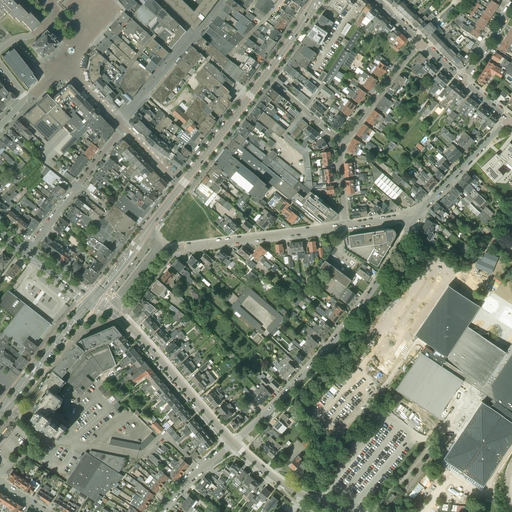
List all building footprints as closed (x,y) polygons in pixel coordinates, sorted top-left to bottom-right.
[(21,21),(31,31),(40,23),(30,11),(29,12),(18,0),(0,0),(0,17),(6,12),(13,19),(15,17),(20,22),(21,21)] [(134,0),(132,0),(130,2),(124,7),(129,11),(133,6),(135,6),(138,3),(134,0)] [(134,0),(138,3),(135,6),(133,6),(129,11),(135,16),(146,26),(156,15),(144,4),(140,0),(134,0)] [(156,15),(163,8),(154,0),(148,0),(144,4),(156,15)] [(206,0),(196,14),(180,0),(163,0),(197,32),(221,0),(206,0)] [(242,15),(246,10),(232,0),(230,0),(227,4),(236,10),(242,15)] [(232,0),(246,10),(249,6),(240,0),(232,0)] [(259,0),(255,6),(266,15),(271,9),(264,4),(266,1),(267,0),(259,0)] [(298,12),(301,7),(290,0),(285,0),(284,2),(297,12),(298,12)] [(345,8),(347,5),(348,6),(350,4),(353,6),(353,5),(345,0),(332,0),(328,6),(340,14),(345,8),(346,9),(345,8)] [(366,1),(365,0),(345,0),(353,5),(354,4),(353,3),(354,3),(356,5),(354,8),(357,11),(356,12),(357,12),(358,11),(360,13),(362,10),(367,2),(366,1)] [(403,0),(402,2),(396,8),(401,13),(406,7),(407,6),(410,2),(412,4),(415,0),(403,0)] [(491,0),(490,3),(488,1),(487,3),(496,9),(499,5),(491,0)] [(297,12),(284,2),(281,8),(284,11),(292,17),(293,17),(297,12)] [(358,27),(372,6),(367,2),(362,10),(364,12),(357,23),(358,24),(356,26),(358,27)] [(485,6),(487,7),(486,9),(493,13),(496,9),(487,3),(485,6)] [(245,37),(250,31),(256,26),(242,15),(236,10),(227,4),(226,5),(225,4),(217,14),(219,15),(218,16),(226,23),(233,28),(245,37)] [(372,6),(358,27),(356,30),(362,33),(365,28),(368,23),(369,22),(378,12),(378,11),(375,9),(372,6)] [(403,15),(409,20),(415,14),(409,8),(407,6),(406,7),(401,13),(403,15)] [(443,21),(455,10),(451,6),(440,17),(443,21)] [(409,20),(413,23),(420,17),(418,16),(422,13),(425,9),(423,7),(419,10),(415,14),(409,20)] [(153,32),(169,14),(163,8),(156,15),(146,26),(153,32)] [(280,15),(289,22),(292,17),(284,11),(281,8),(279,11),(281,13),(280,15)] [(429,9),(420,17),(413,23),(417,27),(432,13),(432,12),(429,9)] [(485,11),(483,10),(482,12),(490,18),(493,13),(486,9),(485,11)] [(479,13),(482,15),(481,17),(488,22),(490,18),(482,12),(480,11),(479,13)] [(130,34),(143,46),(151,37),(124,12),(116,20),(116,21),(130,34)] [(248,12),(245,16),(252,21),(255,17),(248,12)] [(383,17),(378,12),(369,22),(368,23),(365,28),(370,33),(373,28),(383,17)] [(272,18),(285,27),(288,22),(289,22),(280,15),(277,13),(272,18)] [(427,25),(426,23),(429,20),(431,18),(432,19),(435,16),(432,13),(417,27),(421,31),(420,31),(426,25),(427,25)] [(158,37),(174,19),(169,14),(153,32),(158,37)] [(333,23),(322,15),(318,20),(331,28),(333,23)] [(228,42),(234,47),(245,37),(233,28),(226,23),(218,16),(213,23),(224,31),(226,33),(231,37),(228,40),(229,41),(228,42)] [(281,32),(285,27),(272,18),(270,16),(266,22),(281,32)] [(374,36),(375,36),(376,37),(376,36),(378,33),(389,22),(383,17),(373,28),(370,33),(374,28),(374,27),(378,30),(376,32),(376,33),(374,36)] [(477,18),(476,20),(485,26),(488,22),(481,17),(479,19),(477,18)] [(180,25),(177,22),(174,19),(158,37),(165,43),(172,34),(180,25)] [(331,28),(318,20),(315,24),(324,30),(328,33),(330,29),(331,28)] [(485,26),(476,20),(474,22),(476,23),(475,25),(482,30),(485,26)] [(117,36),(123,30),(124,30),(123,31),(123,32),(128,36),(130,34),(116,21),(109,28),(117,36)] [(431,21),(427,25),(426,25),(420,31),(421,31),(423,34),(427,38),(438,28),(433,23),(431,21),(431,22),(431,21)] [(228,40),(231,37),(226,33),(224,31),(213,23),(211,22),(208,26),(210,27),(228,42),(229,41),(228,40)] [(268,36),(275,41),(282,33),(281,32),(266,22),(263,26),(259,27),(258,28),(265,34),(268,36)] [(344,38),(353,24),(350,22),(341,36),(344,38)] [(379,39),(381,37),(380,36),(385,31),(387,34),(388,35),(391,32),(392,33),(396,29),(389,22),(378,33),(376,36),(376,37),(379,39)] [(315,24),(312,29),(325,38),(328,33),(324,30),(315,24)] [(468,27),(464,24),(461,29),(470,34),(477,38),(479,34),(472,29),(468,27)] [(482,30),(475,25),(474,27),(472,26),(469,24),(468,27),(472,29),(479,34),(482,30)] [(179,40),(186,31),(183,27),(180,25),(172,34),(179,40)] [(202,37),(211,45),(220,52),(225,56),(234,47),(228,42),(210,27),(209,28),(208,26),(201,35),(202,37)] [(128,45),(120,38),(117,36),(109,28),(103,34),(107,37),(128,57),(131,60),(137,53),(128,45)] [(427,38),(431,42),(437,35),(440,33),(442,31),(438,28),(427,38)] [(312,29),(307,36),(321,45),(325,38),(312,29)] [(395,40),(395,39),(400,33),(396,29),(392,33),(391,32),(388,35),(386,37),(389,40),(392,37),(395,40)] [(276,42),(275,41),(268,36),(265,34),(264,36),(259,33),(260,32),(256,30),(253,33),(264,41),(272,47),(276,42)] [(323,81),(324,81),(329,85),(330,84),(331,81),(336,75),(338,71),(342,64),(351,50),(362,33),(356,30),(349,41),(345,47),(332,66),(327,74),(323,81)] [(50,35),(46,31),(31,45),(42,58),(45,55),(47,56),(56,48),(54,46),(58,43),(53,39),(54,37),(51,34),(50,35)] [(437,35),(431,42),(435,46),(441,39),(440,38),(444,34),(442,31),(440,33),(437,35)] [(448,40),(449,39),(456,32),(454,31),(451,34),(449,32),(441,39),(435,46),(438,49),(445,43),(444,42),(447,39),(448,40)] [(272,48),(272,47),(264,41),(253,33),(248,39),(258,46),(268,53),(272,47),(272,48)] [(407,40),(400,33),(395,39),(399,42),(396,45),(395,44),(392,47),(397,51),(401,45),(407,40)] [(165,43),(168,45),(172,49),(179,40),(172,34),(165,43)] [(120,38),(128,45),(130,42),(123,35),(120,38)] [(452,51),(458,45),(459,44),(460,44),(466,38),(464,37),(461,35),(451,44),(448,47),(442,53),(446,57),(452,51)] [(321,45),(307,36),(302,43),(316,53),(321,45)] [(101,43),(118,59),(121,56),(125,60),(128,57),(107,37),(101,43)] [(203,51),(204,50),(206,47),(207,46),(209,48),(211,45),(202,37),(196,44),(203,51)] [(511,41),(505,37),(503,41),(510,46),(511,44),(511,43),(511,41)] [(344,38),(340,44),(345,47),(349,41),(344,38)] [(264,58),(268,53),(258,46),(248,39),(244,43),(258,54),(264,58)] [(449,43),(451,41),(449,39),(448,40),(445,43),(438,49),(442,53),(448,47),(451,44),(449,43)] [(154,51),(163,59),(168,53),(154,40),(151,42),(148,46),(154,51)] [(474,43),(471,41),(461,50),(468,54),(474,43)] [(510,46),(503,41),(500,45),(509,51),(510,51),(511,50),(508,48),(510,46)] [(117,69),(119,67),(115,63),(118,59),(101,43),(96,49),(99,52),(102,55),(108,61),(110,63),(113,65),(114,67),(116,69),(117,69)] [(260,64),(264,58),(258,54),(244,43),(240,48),(245,52),(248,55),(256,61),(260,64)] [(313,56),(316,53),(302,43),(297,51),(311,60),(312,61),(312,60),(313,61),(314,59),(313,58),(314,57),(313,56)] [(206,58),(190,45),(180,57),(196,71),(206,58)] [(207,46),(206,47),(204,50),(206,52),(207,52),(210,55),(211,57),(211,58),(212,58),(214,59),(215,59),(220,52),(211,45),(209,48),(207,46)] [(446,57),(449,61),(452,59),(456,55),(458,52),(461,50),(459,48),(460,47),(458,45),(452,51),(446,57)] [(500,45),(497,49),(505,54),(506,52),(508,53),(509,51),(500,45)] [(149,57),(158,65),(163,59),(154,51),(148,46),(143,52),(149,57)] [(11,47),(12,49),(11,50),(9,52),(8,51),(9,51),(8,50),(7,51),(7,52),(6,52),(5,53),(6,53),(7,53),(7,54),(3,56),(1,54),(1,55),(3,57),(2,57),(26,86),(28,90),(29,89),(27,87),(31,85),(31,86),(32,85),(33,84),(34,84),(33,84),(33,83),(36,80),(38,82),(29,69),(30,68),(30,67),(30,66),(29,66),(28,66),(27,67),(11,47)] [(348,68),(354,59),(357,54),(351,50),(342,64),(348,68)] [(311,60),(297,51),(294,55),(292,58),(306,69),(307,68),(311,60)] [(108,61),(102,55),(99,52),(94,57),(101,64),(104,67),(105,68),(110,63),(108,61)] [(152,71),(154,72),(159,66),(158,65),(149,57),(143,52),(136,59),(147,68),(152,72),(152,71)] [(223,67),(229,60),(225,56),(220,52),(215,59),(218,62),(218,63),(220,64),(220,65),(222,66),(223,67)] [(464,58),(458,52),(456,55),(452,59),(458,64),(464,58)] [(364,57),(358,53),(357,54),(354,59),(360,62),(364,57)] [(500,65),(502,67),(507,60),(495,53),(493,56),(492,56),(491,57),(492,58),(491,58),(500,64),(500,65)] [(375,56),(384,62),(385,60),(377,54),(375,56)] [(420,64),(425,58),(421,54),(415,60),(417,63),(414,66),(413,66),(410,69),(412,70),(415,72),(417,70),(419,68),(421,66),(420,64)] [(260,64),(248,55),(246,58),(245,58),(243,61),(242,63),(241,64),(239,67),(240,68),(245,72),(251,76),(260,64)] [(93,84),(102,75),(104,73),(107,70),(105,68),(104,67),(101,64),(94,57),(93,59),(91,62),(90,67),(90,68),(90,73),(91,78),(91,79),(93,84)] [(180,57),(176,63),(170,69),(186,83),(196,71),(180,57)] [(308,80),(312,75),(313,75),(306,69),(292,58),(288,63),(308,80)] [(119,85),(121,86),(125,91),(131,96),(133,98),(134,97),(142,85),(152,75),(152,74),(152,73),(152,72),(147,68),(136,59),(123,75),(116,81),(119,85)] [(227,73),(234,64),(229,60),(223,67),(224,68),(223,68),(223,69),(227,73)] [(511,77),(511,61),(510,63),(507,60),(502,67),(501,69),(496,66),(489,62),(477,80),(484,85),(489,78),(492,80),(495,74),(501,77),(504,72),(511,77)] [(203,67),(216,79),(221,72),(220,72),(218,71),(218,70),(217,69),(213,66),(214,66),(213,65),(212,65),(209,62),(209,61),(203,67)] [(421,79),(433,66),(431,64),(432,63),(430,61),(429,62),(429,61),(423,67),(423,68),(421,70),(419,73),(421,74),(419,76),(420,78),(418,79),(420,81),(422,79),(421,79)] [(387,67),(383,64),(380,62),(380,63),(378,65),(375,63),(374,65),(374,66),(376,67),(383,72),(387,67)] [(284,69),(300,83),(313,93),(317,88),(308,80),(288,63),(284,69)] [(232,77),(240,68),(239,67),(234,64),(227,73),(228,73),(229,73),(228,74),(232,77)] [(435,68),(433,66),(421,79),(422,79),(420,81),(422,83),(425,79),(426,79),(430,74),(432,76),(438,70),(438,69),(437,67),(435,68)] [(216,79),(203,67),(194,78),(200,84),(205,88),(207,89),(227,108),(231,102),(230,100),(230,99),(231,98),(232,97),(231,96),(229,95),(229,94),(229,92),(230,92),(230,91),(222,84),(216,79)] [(383,72),(376,67),(375,69),(373,72),(379,77),(383,72)] [(245,72),(240,68),(232,77),(233,78),(233,77),(233,78),(238,82),(245,72)] [(100,91),(107,84),(120,72),(119,71),(117,69),(116,69),(114,71),(112,73),(109,76),(97,88),(100,91)] [(175,95),(184,84),(186,83),(170,69),(160,81),(175,95)] [(284,69),(279,74),(291,84),(295,88),(300,83),(284,69)] [(110,70),(109,71),(107,70),(104,73),(102,75),(93,84),(97,88),(109,76),(112,73),(110,70)] [(323,71),(317,79),(317,80),(322,82),(323,81),(327,74),(323,71)] [(120,72),(107,84),(100,91),(106,97),(117,87),(119,85),(116,81),(123,75),(122,74),(120,72)] [(216,79),(222,84),(227,78),(222,73),(221,72),(216,79)] [(251,76),(245,72),(238,82),(244,86),(251,76)] [(377,81),(370,75),(370,76),(368,75),(364,72),(362,75),(359,73),(358,74),(365,80),(367,81),(374,86),(377,81)] [(431,86),(432,87),(428,92),(430,93),(444,77),(439,72),(433,79),(437,82),(437,83),(436,82),(435,83),(434,83),(431,86)] [(275,80),(296,98),(301,92),(295,88),(291,84),(279,74),(275,80)] [(399,75),(394,82),(402,87),(404,84),(403,83),(406,78),(403,75),(401,77),(399,75)] [(443,87),(449,81),(449,80),(449,79),(448,78),(447,79),(444,77),(430,93),(433,95),(439,89),(442,91),(444,88),(443,87)] [(227,78),(222,84),(230,91),(234,83),(227,78)] [(149,94),(164,106),(166,105),(175,95),(160,81),(149,94)] [(370,91),(374,86),(367,81),(363,86),(370,91)] [(402,87),(394,82),(390,88),(396,93),(398,89),(400,90),(402,87)] [(438,96),(443,100),(448,95),(455,86),(451,82),(445,89),(444,88),(442,91),(438,96)] [(77,92),(70,85),(70,84),(67,84),(67,85),(58,93),(66,101),(69,98),(70,99),(77,92)] [(123,93),(118,88),(121,86),(119,85),(117,87),(106,97),(112,104),(118,98),(119,96),(123,93)] [(0,100),(6,106),(7,107),(14,99),(14,97),(10,93),(7,90),(3,86),(2,87),(0,88),(0,100)] [(327,87),(327,88),(324,86),(320,91),(329,98),(333,93),(333,92),(327,87)] [(359,88),(357,86),(354,89),(352,88),(351,90),(355,93),(362,98),(366,93),(359,88)] [(448,95),(443,100),(439,106),(438,107),(441,110),(443,107),(444,108),(451,99),(453,101),(456,98),(461,91),(459,89),(458,88),(457,88),(455,86),(448,95)] [(287,101),(271,87),(265,94),(282,107),(287,101)] [(348,95),(350,97),(359,103),(362,98),(355,93),(351,90),(348,88),(346,90),(350,92),(348,95)] [(227,108),(207,89),(203,93),(206,96),(224,112),(227,108)] [(125,102),(127,104),(132,99),(133,98),(131,96),(125,91),(123,93),(119,96),(125,102)] [(451,109),(459,100),(461,102),(467,96),(466,95),(465,94),(464,93),(461,91),(456,98),(453,101),(448,107),(451,109)] [(70,99),(67,102),(71,106),(72,108),(74,110),(85,100),(77,92),(70,99)] [(203,93),(201,92),(200,94),(198,96),(198,97),(202,100),(206,96),(203,93)] [(71,106),(67,102),(66,101),(58,93),(52,99),(61,108),(66,114),(68,112),(67,110),(71,106)] [(286,111),(282,107),(265,94),(260,101),(282,119),(283,120),(288,124),(289,125),(295,118),(294,118),(288,113),(286,111)] [(125,102),(119,96),(118,98),(112,104),(118,110),(125,102)] [(224,112),(206,96),(202,100),(220,116),(224,112)] [(384,96),(380,102),(389,108),(392,105),(390,104),(391,102),(384,96)] [(216,122),(220,116),(202,100),(198,97),(192,104),(216,122)] [(461,112),(463,109),(466,111),(466,110),(468,108),(473,101),(473,100),(472,99),(471,99),(468,97),(463,104),(458,110),(461,112)] [(62,125),(70,118),(66,114),(61,108),(52,99),(51,98),(51,99),(45,101),(45,100),(44,100),(43,100),(42,101),(42,102),(42,103),(40,104),(39,102),(30,110),(31,111),(28,114),(27,113),(26,113),(22,116),(48,141),(51,138),(63,126),(62,125)] [(317,99),(317,100),(316,101),(309,109),(314,113),(320,107),(322,104),(320,102),(317,99)] [(340,102),(345,106),(352,111),(355,106),(347,99),(344,102),(342,100),(340,102)] [(62,125),(63,126),(70,133),(79,125),(86,117),(85,115),(92,108),(85,100),(74,110),(72,108),(68,112),(66,114),(70,118),(62,125)] [(282,119),(260,101),(256,106),(268,115),(269,113),(280,122),(278,124),(286,130),(288,127),(288,124),(283,120),(282,119)] [(431,111),(437,103),(434,101),(432,104),(430,105),(428,109),(422,114),(425,117),(431,111)] [(466,111),(463,114),(461,116),(462,117),(464,114),(466,116),(469,113),(471,115),(479,105),(478,104),(477,103),(476,102),(475,103),(473,101),(468,108),(466,110),(466,111)] [(206,134),(211,128),(216,122),(192,104),(188,108),(182,102),(177,108),(183,114),(184,113),(190,117),(189,118),(193,122),(197,125),(195,127),(198,130),(200,129),(206,134)] [(352,111),(345,106),(340,102),(340,103),(341,103),(339,105),(340,106),(338,108),(334,104),(332,107),(338,111),(339,109),(348,116),(352,111)] [(382,111),(385,113),(389,108),(380,102),(376,107),(382,111)] [(144,105),(130,120),(129,120),(129,121),(129,122),(133,126),(144,115),(150,108),(146,103),(144,105)] [(250,113),(257,119),(258,119),(269,128),(274,132),(280,137),(283,134),(286,130),(278,124),(268,115),(256,106),(250,113)] [(294,118),(295,118),(300,112),(295,109),(294,110),(290,106),(286,111),(288,113),(294,118)] [(475,119),(477,120),(486,110),(484,109),(484,107),(482,106),(481,106),(480,106),(475,113),(478,115),(475,119)] [(320,107),(314,113),(320,118),(328,109),(325,107),(323,110),(320,107)] [(82,135),(82,136),(100,116),(92,108),(85,115),(86,117),(79,125),(70,133),(57,147),(64,154),(82,135)] [(150,108),(144,115),(133,126),(140,133),(153,118),(154,117),(155,116),(149,110),(150,108)] [(184,124),(189,118),(190,117),(184,113),(183,114),(177,108),(172,113),(184,124)] [(143,136),(144,135),(163,113),(160,110),(155,116),(154,117),(153,118),(140,133),(143,136)] [(381,124),(384,120),(385,119),(384,119),(382,117),(380,115),(374,110),(370,115),(379,122),(381,124)] [(486,110),(477,120),(480,123),(483,119),(485,121),(491,114),(490,113),(489,111),(488,112),(486,110)] [(454,113),(452,111),(446,118),(449,120),(450,119),(454,113)] [(163,113),(144,135),(143,136),(146,139),(164,117),(165,115),(163,113)] [(257,119),(250,113),(246,120),(264,135),(268,138),(271,135),(266,131),(268,129),(264,126),(264,127),(258,122),(256,122),(255,122),(257,119)] [(332,118),(329,115),(327,113),(323,118),(326,120),(328,118),(332,121),(330,124),(337,129),(341,124),(340,124),(334,119),(332,118)] [(340,124),(341,124),(345,119),(337,114),(334,119),(340,124)] [(377,124),(379,122),(370,115),(366,121),(373,125),(375,127),(377,124)] [(495,117),(492,115),(485,123),(488,125),(487,126),(490,129),(492,126),(493,126),(494,126),(495,124),(495,123),(498,120),(497,119),(497,118),(496,117),(495,117)] [(100,116),(82,136),(86,139),(88,137),(105,121),(100,116)] [(153,146),(171,124),(173,122),(167,117),(166,118),(164,117),(146,139),(153,146)] [(307,124),(302,119),(296,125),(297,126),(302,130),(307,124)] [(33,135),(17,120),(11,127),(21,136),(22,135),(27,140),(33,135)] [(255,132),(258,135),(257,136),(257,137),(260,139),(264,135),(246,120),(242,125),(253,133),(255,130),(256,131),(255,132)] [(88,137),(93,141),(109,125),(105,121),(88,137)] [(192,124),(187,129),(184,132),(198,145),(206,134),(200,129),(198,130),(195,127),(197,125),(193,122),(192,124)] [(173,125),(171,124),(153,146),(160,152),(173,135),(174,134),(179,127),(175,123),(173,125)] [(364,124),(360,129),(369,135),(372,130),(370,129),(370,128),(364,124)] [(114,130),(109,125),(93,141),(92,142),(100,148),(107,139),(113,134),(112,133),(114,131),(114,130)] [(237,132),(238,132),(258,149),(262,152),(264,149),(263,148),(266,144),(261,140),(258,144),(254,141),(257,137),(257,136),(253,133),(242,125),(237,132)] [(308,136),(314,130),(309,126),(303,132),(308,136)] [(453,141),(455,139),(454,135),(450,134),(449,133),(449,132),(444,127),(441,130),(443,132),(453,141)] [(6,134),(10,138),(17,144),(19,146),(21,143),(15,138),(18,135),(11,129),(6,134)] [(369,135),(360,129),(356,134),(362,139),(363,139),(365,140),(369,135)] [(308,144),(306,142),(308,140),(311,142),(319,134),(314,130),(308,136),(307,138),(307,137),(307,138),(304,141),(302,143),(300,145),(300,146),(303,148),(304,149),(308,144)] [(172,148),(177,152),(187,159),(198,145),(184,132),(175,145),(172,148)] [(267,156),(262,152),(258,149),(238,132),(233,139),(280,178),(298,192),(304,197),(310,191),(303,185),(297,180),(295,178),(292,176),(290,174),(287,172),(285,170),(282,168),(280,166),(277,164),(275,162),(272,160),(270,158),(267,156)] [(441,134),(451,143),(453,141),(443,132),(441,134)] [(465,133),(461,137),(464,140),(470,146),(474,141),(471,138),(472,138),(469,135),(466,132),(465,133)] [(14,149),(14,148),(17,144),(10,138),(6,134),(5,136),(0,140),(6,146),(10,149),(11,151),(12,151),(14,149)] [(172,148),(175,145),(172,142),(176,137),(174,134),(173,135),(160,152),(166,156),(172,148)] [(470,146),(464,140),(461,137),(459,139),(457,142),(460,145),(459,145),(462,148),(462,147),(465,150),(470,146)] [(353,138),(350,144),(360,149),(363,144),(360,142),(353,138)] [(226,148),(233,153),(233,154),(234,154),(274,187),(280,178),(233,139),(226,148)] [(266,144),(271,148),(275,143),(270,139),(266,144)] [(319,149),(324,146),(324,147),(326,146),(326,145),(327,145),(323,139),(316,143),(317,145),(316,145),(313,147),(315,150),(319,147),(319,149)] [(3,149),(6,146),(0,140),(0,154),(0,155),(1,155),(3,157),(4,158),(5,159),(11,165),(13,162),(6,154),(5,155),(5,154),(2,151),(4,150),(3,149)] [(86,144),(88,145),(89,146),(87,149),(93,154),(98,148),(88,140),(86,144)] [(114,148),(119,154),(128,145),(124,140),(122,140),(114,148)] [(495,154),(481,167),(496,184),(504,176),(497,168),(504,162),(511,168),(511,144),(510,142),(508,144),(497,156),(495,154)] [(360,149),(350,144),(347,150),(354,153),(357,155),(358,152),(360,149)] [(447,148),(448,150),(457,158),(462,154),(459,151),(459,150),(457,148),(456,148),(452,144),(447,148)] [(135,152),(128,145),(119,154),(122,157),(125,162),(135,152)] [(93,154),(87,149),(84,147),(82,149),(81,149),(80,151),(79,152),(81,154),(88,160),(93,154)] [(118,161),(122,157),(119,154),(114,148),(111,152),(111,153),(110,155),(111,156),(118,161)] [(187,159),(177,152),(172,148),(166,156),(179,167),(180,167),(181,166),(187,159)] [(260,178),(237,159),(232,155),(233,154),(234,154),(233,154),(233,153),(226,148),(214,164),(237,183),(246,190),(250,194),(259,201),(268,189),(269,190),(271,187),(266,183),(266,184),(260,179),(260,178)] [(414,148),(408,154),(412,158),(418,152),(414,148)] [(457,158),(448,150),(446,152),(447,152),(445,154),(448,157),(447,158),(450,160),(453,162),(457,158)] [(140,158),(135,152),(125,162),(122,165),(123,165),(126,168),(121,173),(123,175),(128,170),(140,158)] [(88,160),(81,154),(79,156),(76,154),(75,154),(73,153),(72,155),(74,156),(73,157),(84,165),(88,160)] [(116,164),(121,168),(123,165),(122,165),(118,161),(111,156),(109,158),(116,164)] [(71,160),(73,161),(74,162),(73,165),(80,170),(84,165),(73,157),(71,160)] [(436,163),(437,164),(439,166),(439,167),(445,172),(449,167),(446,164),(447,163),(445,161),(446,160),(443,157),(436,163)] [(116,164),(109,158),(104,164),(115,172),(117,173),(121,168),(116,164)] [(140,158),(128,170),(123,175),(126,178),(131,173),(144,161),(140,158)] [(138,173),(147,164),(144,161),(131,173),(126,178),(129,181),(133,178),(138,173)] [(23,162),(16,169),(18,171),(25,164),(23,162)] [(104,164),(101,168),(108,174),(111,177),(115,180),(119,175),(117,173),(115,172),(104,164)] [(152,170),(147,164),(138,173),(133,178),(135,179),(134,181),(138,184),(141,181),(152,170)] [(235,186),(237,183),(214,164),(213,165),(210,168),(219,175),(224,179),(227,182),(230,178),(232,181),(231,182),(235,186)] [(374,183),(394,201),(399,195),(403,191),(397,186),(391,180),(382,173),(372,164),(374,183)] [(80,170),(73,165),(70,167),(69,166),(69,167),(67,165),(65,168),(67,169),(75,176),(80,170)] [(432,168),(436,172),(433,174),(440,181),(441,180),(442,179),(442,178),(444,176),(434,166),(432,168)] [(97,173),(107,181),(109,179),(106,176),(108,174),(101,168),(97,173)] [(221,183),(224,179),(219,175),(210,168),(206,174),(222,188),(224,190),(226,187),(221,183)] [(58,184),(63,188),(67,183),(50,170),(45,174),(44,175),(58,184)] [(141,181),(143,182),(144,183),(149,187),(153,183),(154,184),(160,178),(152,170),(141,181)] [(430,178),(422,171),(419,174),(420,174),(434,187),(436,185),(437,185),(438,184),(438,183),(438,182),(432,176),(430,178)] [(71,182),(74,178),(66,172),(63,176),(71,182)] [(108,185),(110,183),(107,181),(97,173),(93,177),(101,183),(102,181),(106,184),(108,185)] [(397,186),(400,183),(403,180),(394,173),(391,176),(393,178),(391,180),(397,186)] [(469,185),(474,190),(479,184),(472,177),(471,178),(467,173),(462,178),(469,185)] [(217,194),(222,188),(206,174),(201,181),(209,187),(212,190),(217,194)] [(423,186),(429,192),(430,191),(431,191),(432,190),(432,189),(434,187),(420,174),(419,174),(417,176),(425,184),(423,186)] [(65,192),(64,190),(65,190),(63,188),(58,184),(44,175),(41,179),(49,186),(61,195),(62,193),(64,193),(65,192)] [(407,178),(414,184),(416,182),(410,176),(407,178)] [(89,183),(96,188),(99,185),(102,188),(104,186),(101,183),(93,177),(89,183)] [(153,183),(149,187),(158,195),(166,184),(160,178),(154,184),(153,183)] [(474,190),(469,185),(462,178),(458,183),(464,189),(467,192),(465,193),(467,195),(491,217),(494,214),(486,207),(489,204),(484,199),(474,190)] [(211,209),(214,206),(221,197),(217,194),(212,190),(209,187),(201,181),(193,191),(198,196),(197,198),(211,209)] [(310,191),(312,189),(312,188),(312,186),(312,183),(312,181),(306,181),(303,185),(310,191)] [(144,183),(143,182),(139,186),(135,183),(133,186),(134,187),(139,191),(146,196),(152,201),(158,195),(149,187),(144,183)] [(96,188),(89,183),(85,188),(103,202),(105,199),(103,198),(105,195),(96,188)] [(152,201),(146,196),(139,191),(134,187),(133,186),(129,183),(126,187),(129,189),(128,190),(148,206),(152,201)] [(334,193),(334,186),(326,187),(326,184),(318,185),(312,186),(312,188),(312,189),(316,191),(317,190),(322,189),(322,191),(326,190),(327,194),(334,193)] [(0,206),(9,196),(17,188),(14,185),(6,194),(6,193),(1,199),(2,200),(1,201),(0,202),(0,206)] [(422,188),(420,186),(418,189),(414,185),(411,187),(423,198),(425,196),(426,196),(427,195),(427,194),(422,188)] [(60,198),(59,197),(61,195),(49,186),(47,189),(52,192),(50,194),(57,200),(58,199),(59,199),(60,198)] [(412,188),(410,191),(415,195),(413,197),(419,203),(419,202),(420,202),(421,201),(421,200),(423,198),(411,187),(412,188)] [(450,191),(457,197),(461,201),(463,203),(486,225),(488,223),(487,222),(491,218),(491,217),(467,195),(463,199),(461,196),(463,194),(461,193),(455,187),(450,191)] [(56,202),(56,201),(57,200),(50,194),(43,189),(41,192),(48,197),(46,200),(53,205),(54,203),(56,203),(56,202)] [(134,203),(144,211),(148,206),(128,190),(124,196),(134,203)] [(338,214),(322,201),(323,200),(315,194),(315,195),(311,191),(310,191),(304,197),(298,192),(293,199),(322,223),(327,217),(332,221),(338,214)] [(410,205),(414,201),(404,193),(403,191),(399,195),(410,205)] [(456,198),(457,197),(450,191),(445,196),(454,205),(458,200),(456,198)] [(140,217),(144,211),(134,203),(124,196),(123,194),(118,200),(140,217)] [(0,213),(2,215),(3,213),(6,215),(9,211),(10,211),(12,210),(11,209),(10,209),(13,205),(10,201),(12,198),(9,196),(0,206),(0,213)] [(445,196),(440,201),(450,210),(454,205),(445,196)] [(24,202),(26,199),(25,199),(23,197),(19,202),(26,207),(28,205),(24,202)] [(290,205),(282,197),(279,200),(283,204),(279,209),(283,213),(285,211),(286,212),(285,214),(287,215),(288,214),(289,215),(286,219),(292,223),(295,219),(297,221),(300,218),(298,216),(292,211),(292,212),(287,208),(290,205)] [(398,206),(391,199),(387,197),(383,202),(383,201),(391,208),(394,211),(398,206)] [(53,207),(53,205),(46,200),(45,202),(40,198),(38,201),(49,210),(51,208),(52,208),(53,207)] [(77,198),(73,203),(86,213),(87,214),(86,216),(97,224),(101,219),(98,217),(99,216),(98,215),(96,213),(94,211),(91,209),(89,207),(86,206),(84,204),(82,202),(77,198)] [(38,209),(26,199),(24,202),(28,205),(33,209),(34,208),(38,211),(35,214),(42,220),(46,215),(38,209)] [(387,213),(391,208),(383,201),(383,202),(382,204),(376,199),(373,201),(376,204),(376,203),(383,210),(387,213)] [(140,217),(118,200),(114,205),(135,222),(140,217)] [(48,213),(48,212),(49,210),(38,201),(36,203),(40,207),(38,209),(46,215),(46,214),(47,214),(48,213)] [(375,206),(369,201),(367,203),(366,203),(370,206),(373,209),(379,215),(383,210),(376,203),(376,204),(375,206)] [(233,207),(227,202),(223,206),(230,211),(233,207)] [(366,203),(367,204),(365,204),(365,203),(359,204),(359,208),(360,215),(367,214),(367,210),(373,209),(370,206),(366,203)] [(433,207),(442,216),(445,213),(442,210),(443,208),(437,203),(436,203),(435,204),(435,205),(433,207)] [(72,205),(68,210),(75,215),(79,219),(83,214),(72,205)] [(124,236),(127,233),(135,222),(114,205),(103,219),(108,223),(124,236)] [(9,221),(19,208),(17,206),(15,209),(14,208),(13,210),(12,210),(10,211),(9,211),(6,215),(4,217),(9,221)] [(435,217),(436,215),(438,217),(437,218),(440,220),(443,217),(442,216),(433,207),(433,206),(431,208),(430,208),(429,209),(429,211),(435,217)] [(22,213),(20,212),(19,211),(21,209),(19,208),(9,221),(14,225),(19,218),(18,218),(22,213)] [(359,208),(351,209),(352,209),(351,209),(352,217),(360,215),(359,208)] [(14,225),(18,228),(28,215),(30,212),(26,209),(24,211),(25,213),(20,219),(19,218),(14,225)] [(264,215),(262,217),(270,223),(271,223),(272,224),(276,219),(268,213),(266,211),(264,209),(261,212),(264,215)] [(75,215),(68,210),(64,215),(75,224),(77,222),(79,219),(75,215)] [(112,251),(115,248),(119,242),(107,232),(99,225),(97,224),(86,216),(83,214),(79,219),(81,220),(85,224),(93,230),(89,233),(99,241),(112,251)] [(23,231),(28,225),(26,223),(31,217),(28,215),(18,228),(23,231)] [(270,223),(262,217),(261,216),(258,218),(256,221),(264,228),(266,226),(268,227),(270,223)] [(57,224),(65,230),(67,227),(71,222),(65,218),(64,220),(61,218),(57,224)] [(28,225),(23,231),(29,236),(39,223),(32,219),(28,225)] [(107,232),(119,242),(124,236),(108,223),(103,219),(101,220),(101,219),(97,224),(99,225),(107,232)] [(424,225),(431,229),(433,230),(436,225),(434,223),(427,219),(424,225)] [(226,220),(225,221),(224,222),(224,223),(227,225),(228,226),(234,232),(239,227),(232,221),(230,223),(226,220)] [(246,221),(241,226),(248,231),(253,226),(246,221)] [(224,223),(222,225),(220,223),(218,225),(223,229),(229,235),(231,233),(231,234),(233,233),(234,232),(228,226),(227,225),(224,223)] [(65,230),(57,224),(53,229),(63,237),(65,235),(61,232),(64,229),(64,230),(65,230)] [(433,230),(431,229),(424,225),(421,231),(423,233),(421,236),(430,241),(435,235),(432,233),(434,230),(433,230)] [(367,260),(370,262),(378,266),(387,251),(396,237),(395,236),(396,235),(396,234),(396,233),(396,232),(395,232),(395,231),(394,230),(393,229),(392,229),(391,229),(390,229),(372,231),(372,232),(349,235),(349,240),(351,248),(377,244),(367,260)] [(97,252),(106,259),(112,251),(99,241),(89,233),(83,241),(89,246),(91,244),(94,246),(93,248),(97,251),(97,252)] [(45,249),(46,249),(47,250),(53,242),(49,239),(50,239),(49,238),(47,236),(45,239),(44,239),(41,242),(42,243),(40,245),(43,247),(43,248),(45,249)] [(476,246),(480,241),(476,237),(472,241),(476,246)] [(53,242),(47,250),(52,254),(61,243),(63,240),(61,238),(59,242),(57,244),(56,243),(55,244),(53,242)] [(308,242),(310,251),(310,254),(308,254),(309,265),(313,265),(313,263),(314,262),(313,251),(316,251),(316,250),(315,241),(308,242)] [(298,255),(303,254),(305,254),(304,251),(305,250),(305,247),(304,247),(303,247),(302,242),(299,242),(297,242),(297,243),(296,243),(297,252),(298,255)] [(56,258),(57,258),(58,258),(64,251),(61,248),(62,247),(61,247),(63,245),(61,243),(52,254),(55,256),(55,257),(56,258)] [(298,255),(297,252),(296,243),(289,244),(290,248),(289,249),(290,256),(293,255),(293,256),(297,255),(298,255)] [(280,255),(284,255),(283,252),(284,252),(283,247),(282,247),(282,244),(275,245),(276,253),(280,252),(280,255)] [(269,259),(272,255),(267,251),(260,245),(257,250),(264,256),(264,255),(269,259)] [(462,250),(467,254),(471,249),(466,245),(462,250)] [(72,258),(75,254),(80,248),(78,246),(76,248),(72,252),(69,249),(67,253),(64,251),(58,258),(64,263),(69,257),(72,258)] [(253,256),(252,255),(243,247),(240,251),(239,253),(247,260),(245,262),(253,268),(256,265),(250,260),(253,256)] [(79,255),(82,250),(80,248),(75,254),(72,258),(75,259),(74,260),(74,261),(69,268),(71,269),(76,272),(81,266),(79,264),(82,261),(77,258),(79,255)] [(106,259),(97,252),(91,248),(89,250),(89,249),(86,253),(89,255),(102,265),(106,260),(106,259)] [(223,262),(225,264),(228,260),(226,259),(229,256),(222,249),(217,255),(220,258),(219,259),(223,262)] [(263,257),(264,256),(257,250),(252,255),(253,256),(259,261),(269,269),(271,266),(264,260),(265,259),(263,257)] [(201,258),(206,263),(204,265),(209,270),(211,268),(209,266),(211,263),(210,262),(212,259),(205,253),(201,258)] [(491,274),(498,258),(485,253),(483,257),(480,256),(479,260),(478,259),(475,267),(491,274)] [(0,271),(9,259),(2,254),(0,256),(0,271)] [(84,263),(85,264),(100,275),(97,272),(102,265),(89,255),(84,263)] [(187,262),(195,269),(192,272),(202,281),(204,279),(200,276),(201,275),(198,273),(201,270),(197,267),(201,263),(193,256),(191,259),(190,259),(187,262)] [(345,276),(333,267),(331,265),(334,261),(328,256),(320,267),(329,274),(328,275),(334,280),(335,279),(346,287),(351,280),(345,276)] [(186,266),(180,262),(178,259),(172,266),(179,272),(186,278),(185,279),(191,285),(194,281),(190,277),(189,273),(184,268),(186,266)] [(8,276),(9,276),(12,279),(20,268),(15,263),(11,268),(10,267),(5,273),(6,273),(6,274),(5,274),(5,275),(5,276),(6,276),(6,277),(7,277),(8,277),(8,276)] [(85,264),(78,273),(75,277),(85,285),(92,284),(100,275),(85,264)] [(362,264),(360,268),(356,273),(367,281),(370,277),(364,272),(367,267),(362,264)] [(168,271),(161,279),(172,288),(175,285),(173,283),(174,282),(173,281),(179,274),(173,269),(171,271),(169,270),(168,271)] [(254,282),(258,277),(251,271),(246,276),(254,282)] [(349,277),(352,279),(353,281),(357,276),(352,272),(349,277)] [(172,293),(168,290),(161,282),(158,279),(150,289),(154,292),(164,299),(166,301),(172,293)] [(301,287),(308,294),(311,290),(304,284),(301,287)] [(247,298),(249,296),(253,291),(248,287),(242,294),(247,298)] [(356,295),(346,287),(343,292),(352,299),(356,295)] [(3,331),(10,337),(18,343),(32,354),(38,347),(33,343),(48,322),(30,308),(8,290),(0,299),(0,305),(14,317),(3,331)] [(156,296),(149,290),(148,291),(146,292),(147,293),(144,296),(145,296),(155,304),(156,305),(158,301),(154,298),(156,296)] [(352,299),(343,292),(339,297),(349,304),(352,299)] [(178,293),(176,296),(182,302),(185,299),(178,293)] [(144,296),(145,297),(144,299),(143,298),(139,303),(150,312),(153,315),(158,310),(153,306),(155,304),(145,296),(144,296)] [(302,296),(295,304),(297,306),(303,300),(304,299),(302,296)] [(344,311),(335,304),(337,302),(331,297),(329,300),(332,303),(330,305),(333,307),(331,309),(334,312),(340,317),(344,311)] [(236,311),(239,306),(241,304),(237,300),(232,307),(236,311)] [(150,312),(139,303),(133,311),(136,313),(135,315),(138,318),(141,315),(142,317),(144,314),(146,316),(147,316),(150,312)] [(326,315),(329,318),(335,323),(340,317),(334,312),(331,309),(329,308),(325,312),(318,307),(315,310),(322,316),(324,317),(326,315)] [(282,308),(280,310),(278,312),(283,317),(287,313),(282,308)] [(320,318),(322,316),(315,310),(313,313),(314,314),(319,318),(320,319),(320,318)] [(179,320),(184,315),(179,311),(175,315),(179,320)] [(146,316),(148,318),(142,323),(144,324),(147,328),(154,323),(156,321),(155,319),(153,321),(150,317),(153,315),(150,312),(147,316),(146,316)] [(278,312),(273,317),(276,319),(281,323),(285,319),(283,317),(278,312)] [(147,328),(149,331),(149,332),(150,333),(151,333),(152,334),(159,327),(156,324),(161,320),(160,317),(156,321),(154,323),(147,328)] [(320,324),(319,325),(320,327),(327,333),(331,328),(326,324),(327,323),(325,322),(322,320),(319,324),(320,324)] [(317,325),(313,330),(314,331),(323,338),(327,333),(319,325),(316,323),(316,324),(317,325)] [(82,395),(88,388),(92,383),(100,375),(104,371),(105,371),(106,371),(113,368),(114,368),(113,367),(116,364),(112,354),(110,349),(108,346),(112,343),(113,342),(122,335),(122,334),(114,325),(82,339),(76,343),(53,371),(66,381),(82,395)] [(460,435),(469,441),(486,416),(491,415),(492,418),(490,406),(496,405),(502,410),(504,407),(511,412),(511,342),(506,352),(490,342),(488,333),(480,335),(477,333),(476,328),(472,329),(467,326),(460,336),(456,337),(456,342),(444,360),(425,347),(396,390),(414,401),(415,406),(416,407),(420,406),(422,407),(423,412),(424,412),(429,411),(457,430),(457,433),(460,435)] [(169,327),(165,330),(163,332),(160,329),(153,335),(158,340),(166,334),(166,333),(171,329),(169,327)] [(270,333),(273,335),(274,336),(279,331),(278,330),(278,329),(276,328),(274,330),(270,333)] [(10,337),(3,331),(1,334),(0,334),(0,338),(7,344),(8,342),(7,341),(10,337)] [(184,350),(187,347),(184,344),(183,344),(182,343),(180,341),(185,337),(180,331),(179,332),(175,336),(172,339),(174,341),(165,348),(174,358),(178,355),(184,350)] [(172,339),(175,336),(172,333),(168,336),(166,334),(158,340),(162,345),(163,344),(164,344),(171,338),(172,339)] [(119,346),(126,340),(127,340),(122,334),(122,335),(113,342),(112,343),(114,346),(114,345),(116,348),(119,346)] [(312,338),(310,336),(309,336),(305,341),(314,348),(318,343),(312,338)] [(10,347),(7,344),(0,338),(0,351),(1,349),(4,350),(12,357),(13,357),(15,360),(24,366),(28,360),(27,360),(10,347)] [(131,346),(127,341),(114,352),(112,354),(114,356),(118,353),(116,352),(118,350),(119,352),(120,351),(122,354),(131,346)] [(306,342),(301,347),(301,348),(308,354),(314,348),(305,341),(306,342)] [(304,358),(298,352),(297,352),(300,350),(298,348),(292,342),(291,342),(296,347),(295,347),(293,349),(293,350),(288,353),(300,363),(304,358)] [(32,354),(18,343),(16,346),(13,343),(10,347),(27,360),(32,354)] [(187,347),(184,350),(178,355),(174,358),(178,364),(185,358),(188,355),(186,353),(191,349),(188,346),(187,347)] [(137,353),(133,348),(126,354),(127,356),(127,357),(119,363),(121,366),(124,364),(137,353)] [(0,360),(18,373),(24,366),(15,360),(13,357),(12,357),(4,350),(1,349),(0,351),(0,360)] [(184,371),(198,359),(200,357),(201,356),(199,354),(199,353),(198,353),(198,352),(195,354),(196,356),(196,357),(192,360),(190,358),(187,360),(180,366),(184,371)] [(134,364),(141,358),(137,353),(124,364),(121,366),(123,368),(126,366),(132,362),(134,364)] [(281,360),(279,362),(291,373),(295,368),(293,367),(296,364),(287,355),(283,360),(281,360)] [(134,364),(135,365),(126,372),(128,375),(132,373),(138,368),(145,362),(141,358),(134,364)] [(200,362),(200,361),(198,359),(184,371),(189,376),(196,370),(197,368),(195,366),(200,362)] [(207,361),(199,369),(202,372),(211,365),(207,361)] [(150,368),(145,362),(138,368),(132,373),(128,375),(124,378),(126,382),(124,383),(126,385),(131,382),(136,378),(142,373),(146,371),(150,368)] [(278,362),(274,367),(277,370),(279,372),(286,379),(291,373),(279,362),(279,363),(278,362)] [(145,376),(147,379),(147,378),(154,373),(150,368),(146,371),(142,373),(136,378),(131,382),(133,385),(138,380),(139,381),(145,376)] [(196,385),(209,373),(207,370),(203,374),(202,374),(201,375),(199,373),(191,379),(196,385)] [(56,394),(66,381),(53,371),(39,388),(46,393),(32,412),(35,414),(32,417),(36,420),(35,422),(44,429),(45,428),(53,435),(55,433),(60,437),(67,428),(61,424),(51,416),(64,399),(56,394)] [(142,393),(144,391),(146,389),(152,384),(159,379),(154,373),(147,378),(147,379),(150,381),(140,390),(142,393)] [(212,376),(209,373),(196,385),(201,390),(209,384),(207,381),(208,380),(207,380),(212,376)] [(266,385),(268,383),(264,378),(266,376),(263,373),(261,375),(259,374),(257,376),(266,385)] [(274,379),(272,377),(269,380),(271,382),(269,384),(275,391),(281,385),(274,379)] [(164,384),(159,379),(152,384),(146,389),(151,395),(154,393),(164,384)] [(161,395),(168,389),(164,384),(154,393),(156,395),(152,399),(154,401),(160,396),(161,395)] [(260,387),(258,389),(261,393),(267,399),(272,394),(261,384),(259,387),(260,387)] [(107,390),(103,385),(98,389),(102,394),(107,390)] [(212,390),(212,391),(206,396),(210,402),(220,394),(218,391),(219,389),(217,386),(212,390)] [(109,389),(107,390),(102,394),(107,399),(112,396),(114,395),(109,389)] [(161,395),(160,396),(163,399),(161,401),(162,401),(155,407),(158,409),(166,402),(167,401),(173,395),(168,389),(161,395)] [(261,405),(267,399),(261,393),(258,389),(258,390),(257,389),(254,392),(258,395),(255,398),(261,405)] [(222,401),(224,399),(222,397),(223,396),(225,395),(227,393),(225,390),(220,394),(210,402),(215,407),(222,401)] [(115,399),(117,402),(121,399),(116,393),(114,395),(112,396),(115,399)] [(172,407),(178,401),(173,395),(167,401),(166,402),(167,402),(163,406),(165,408),(162,411),(164,413),(171,407),(172,407)] [(171,407),(173,410),(167,415),(169,418),(175,412),(176,413),(183,406),(178,401),(172,407),(171,407)] [(226,402),(225,404),(225,403),(217,409),(222,414),(229,408),(234,404),(232,401),(228,405),(226,402)] [(234,404),(229,408),(222,414),(223,417),(226,420),(233,414),(233,413),(234,412),(233,410),(234,409),(234,408),(237,406),(236,406),(238,404),(237,402),(234,404)] [(175,423),(188,412),(183,407),(176,413),(178,415),(177,416),(175,418),(174,416),(170,419),(174,423),(175,423)] [(192,417),(188,412),(175,423),(177,426),(182,422),(183,421),(185,423),(192,417)] [(234,419),(235,420),(230,423),(233,426),(232,427),(234,430),(242,424),(245,423),(242,419),(245,418),(241,413),(234,419)] [(286,415),(285,415),(284,414),(278,421),(279,421),(274,427),(281,434),(288,427),(285,425),(290,419),(288,418),(289,417),(289,416),(288,415),(287,415),(286,415)] [(182,431),(185,434),(197,423),(193,418),(186,424),(188,427),(182,431)] [(160,434),(164,429),(158,424),(156,421),(155,421),(154,422),(151,425),(160,434)] [(185,434),(180,438),(176,442),(178,444),(187,437),(193,432),(195,435),(202,428),(197,423),(185,434)] [(12,431),(15,428),(14,424),(10,424),(4,432),(4,436),(9,436),(12,432),(12,431)] [(175,432),(171,427),(166,431),(171,436),(175,432)] [(193,445),(206,434),(202,429),(195,435),(194,436),(195,438),(191,442),(193,445)] [(180,438),(175,432),(171,436),(176,442),(180,438)] [(199,447),(210,438),(206,434),(193,445),(196,448),(198,446),(199,447)] [(210,438),(199,447),(201,450),(198,452),(200,455),(214,443),(210,438)] [(271,438),(261,449),(265,452),(267,454),(272,448),(275,445),(277,443),(271,438)] [(288,441),(286,443),(282,447),(284,450),(291,443),(288,441)] [(277,452),(277,451),(281,446),(277,442),(277,443),(275,445),(272,448),(267,454),(272,458),(277,452)] [(81,492),(97,503),(124,476),(119,473),(124,464),(125,458),(91,451),(89,454),(86,452),(83,456),(81,455),(79,458),(81,460),(66,482),(73,487),(77,489),(81,492)] [(194,452),(190,455),(194,460),(199,456),(195,451),(194,452)] [(302,476),(302,475),(305,465),(301,464),(299,461),(302,458),(301,458),(303,457),(300,454),(299,455),(298,455),(288,465),(294,471),(297,474),(296,476),(295,475),(295,476),(300,477),(301,477),(302,477),(302,476)] [(159,460),(152,455),(148,459),(155,465),(159,460)] [(187,469),(190,465),(183,460),(181,458),(178,462),(187,469)] [(184,473),(187,469),(178,462),(176,461),(175,463),(172,461),(171,463),(184,473)] [(180,477),(184,473),(171,463),(170,463),(172,464),(170,465),(173,468),(171,470),(180,477)] [(222,472),(228,477),(232,472),(235,475),(241,468),(236,464),(235,465),(233,464),(230,467),(227,465),(222,472)] [(17,474),(12,472),(14,470),(11,468),(6,473),(9,476),(7,479),(14,483),(19,476),(21,472),(20,470),(18,473),(17,474)] [(163,473),(161,470),(159,473),(158,474),(166,482),(170,478),(163,472),(163,473)] [(170,476),(177,481),(180,477),(171,470),(169,472),(168,474),(171,476),(170,476)] [(243,470),(237,478),(235,481),(239,485),(242,482),(248,474),(243,470)] [(23,473),(21,472),(14,483),(19,486),(24,479),(21,477),(23,473)] [(163,486),(166,482),(158,474),(155,477),(152,474),(151,475),(154,478),(163,486)] [(150,481),(160,489),(163,486),(154,478),(151,475),(151,476),(153,478),(150,481)] [(220,485),(222,483),(218,480),(212,475),(208,480),(204,477),(199,483),(206,489),(207,490),(216,497),(223,489),(219,486),(220,485)] [(30,477),(30,479),(26,476),(24,479),(19,486),(25,490),(32,478),(30,477)] [(218,480),(222,483),(223,485),(223,484),(226,481),(221,476),(218,480)] [(240,492),(243,494),(255,480),(250,476),(242,485),(242,486),(244,487),(240,492)] [(32,494),(34,491),(36,492),(40,485),(38,484),(38,483),(32,479),(32,478),(25,490),(32,494)] [(148,490),(148,491),(146,489),(140,484),(134,479),(131,483),(136,486),(135,488),(143,493),(152,499),(155,495),(148,490)] [(255,480),(243,494),(246,497),(250,491),(251,492),(252,490),(254,492),(261,484),(258,482),(255,480)] [(146,485),(150,488),(150,489),(156,494),(160,489),(150,481),(148,483),(146,485)] [(202,494),(205,496),(207,493),(205,492),(207,490),(206,489),(199,483),(195,488),(201,493),(202,494)] [(36,497),(40,499),(48,487),(45,485),(43,488),(42,487),(36,497)] [(48,487),(40,499),(44,502),(51,493),(50,492),(50,493),(49,492),(51,488),(48,487)] [(115,487),(111,492),(118,496),(121,491),(115,487)] [(265,488),(258,496),(257,497),(255,495),(254,496),(250,501),(246,506),(248,508),(250,509),(254,503),(256,505),(260,501),(262,503),(264,501),(271,493),(265,488)] [(135,494),(150,504),(152,499),(143,493),(141,496),(136,492),(135,494)] [(53,498),(55,495),(51,493),(44,502),(49,505),(53,498)] [(65,498),(59,494),(53,504),(55,505),(59,508),(66,496),(65,498)] [(135,500),(147,508),(150,504),(135,494),(134,496),(136,498),(135,500)] [(70,499),(66,496),(59,508),(63,511),(69,501),(70,499)] [(189,496),(185,501),(193,507),(198,502),(193,498),(193,499),(189,496)] [(4,511),(11,500),(6,497),(0,505),(0,508),(0,509),(3,505),(6,507),(3,511),(4,511)] [(263,511),(267,511),(268,511),(269,511),(271,509),(273,507),(274,508),(277,504),(274,502),(276,500),(273,497),(270,500),(268,499),(265,502),(263,505),(265,506),(264,508),(262,511),(263,511)] [(144,511),(147,508),(135,500),(133,499),(130,503),(137,508),(143,511),(144,511)] [(11,511),(17,504),(11,500),(4,511),(5,511),(7,510),(8,511),(9,509),(11,510),(10,511),(11,511)] [(73,504),(69,501),(63,511),(64,511),(67,511),(74,503),(73,503),(73,504)] [(181,506),(185,509),(184,510),(186,511),(189,511),(193,507),(185,501),(181,506)] [(76,511),(80,507),(74,503),(67,511),(76,511)]
